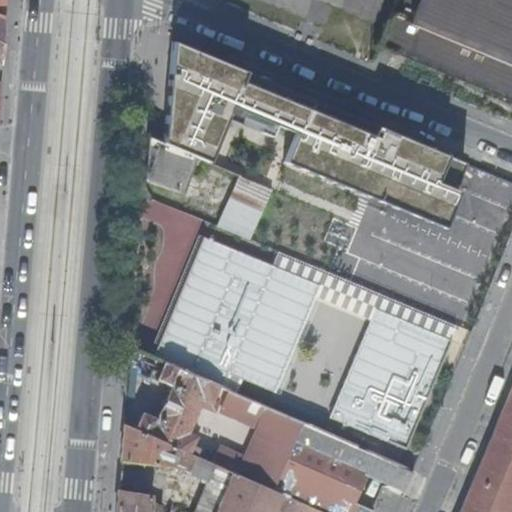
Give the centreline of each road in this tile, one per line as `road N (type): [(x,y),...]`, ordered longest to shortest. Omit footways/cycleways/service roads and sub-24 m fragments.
road 1 (primary): [(76,511),(121,0)]
road 2 (primary): [(43,0),(0,480)]
road 3 (residential): [(147,0),(511,147)]
road 4 (residential): [(511,317),(430,511)]
